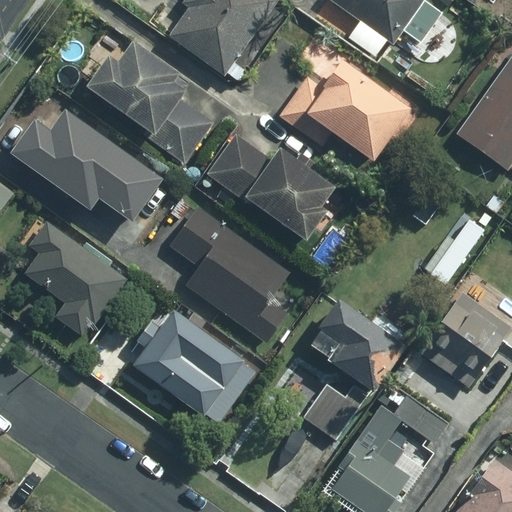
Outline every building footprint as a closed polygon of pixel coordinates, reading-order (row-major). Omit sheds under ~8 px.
[(185,9),(165,37),(220,76),(222,74),(232,81),(239,70),(229,63),(273,3),(268,0),(181,0),(179,4),(185,9)] [(326,0),(357,22),(345,38),(370,56),(381,40),(388,45),(420,0),(326,0)] [(101,59),(79,90),(142,134),(140,135),(180,164),(209,123),(174,98),(177,94),(165,85),(171,77),(125,45),(110,66),(101,59)] [(511,53),(453,135),(503,170),(511,156),(511,53)] [(401,111),(334,64),(324,79),(321,77),(314,87),(303,79),(276,117),(318,146),(326,134),(365,162),(401,111)] [(150,173),(89,130),(47,189),(128,247),(141,228),(115,209),(123,196),(130,202),(150,173)] [(326,191),(272,152),(265,160),(231,135),(203,174),(298,242),(318,215),(312,210),(326,191)] [(183,180),(184,182),(186,184),(188,185),(190,186),(193,185),(195,184),(197,182),(198,180),(198,177),(197,175),(196,172),(194,171),(191,170),(189,170),(186,171),(184,173),(183,175),(182,177),(183,180)] [(0,206),(9,194),(0,187),(0,206)] [(186,208),(177,201),(168,214),(177,220),(186,208)] [(284,273),(194,209),(167,247),(196,268),(183,287),(261,342),(283,313),(265,300),(284,273)] [(154,212),(145,225),(154,232),(163,219),(154,212)] [(499,219),(490,212),(481,225),(490,232),(499,219)] [(78,250),(41,224),(25,248),(35,255),(21,276),(61,305),(52,318),(77,335),(86,322),(89,325),(120,281),(88,257),(91,253),(81,246),(78,250)] [(474,280),(464,296),(495,317),(506,302),(474,280)] [(458,294),(415,353),(465,388),(507,329),(458,294)] [(398,349),(331,303),(312,331),(314,333),(304,347),(324,360),(321,364),(366,395),(398,349)] [(141,349),(128,368),(211,427),(250,373),(167,314),(154,332),(145,325),(132,343),(141,349)] [(408,372),(401,366),(393,377),(401,383),(408,372)] [(401,410),(394,420),(418,437),(429,421),(403,403),(407,398),(400,393),(392,404),(401,410)] [(388,500),(404,478),(353,441),(334,468),(340,473),(327,490),(357,511),(389,511),(394,505),(388,500)] [(511,511),(511,477),(491,463),(455,511),(511,511)]
